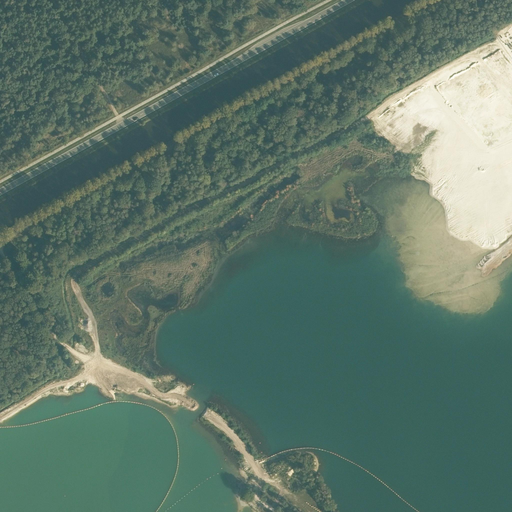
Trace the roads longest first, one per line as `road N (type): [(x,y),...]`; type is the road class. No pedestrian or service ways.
road 1 (track): [(396,97),(79,271),(75,281),(97,350),(88,377),(52,386),(0,419)]
road 2 (unclassified): [(0,240),(438,0)]
road 3 (track): [(308,511),(194,406),(61,342),(0,251)]
road 4 (secondary): [(0,193),(350,0)]
